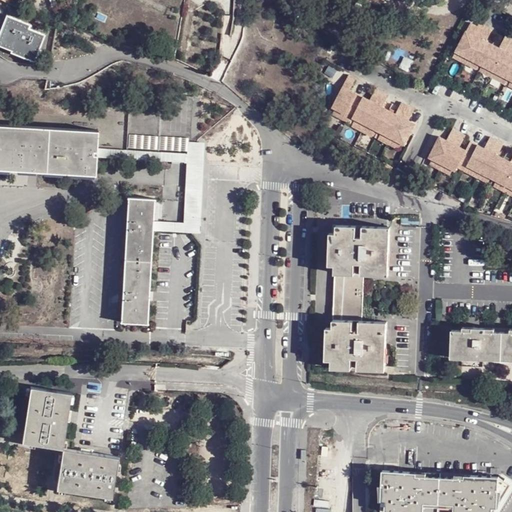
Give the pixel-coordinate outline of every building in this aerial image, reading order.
[(29,25),(6,16),(0,30),(0,47),(10,51),(9,53),(33,62),(44,36),(28,29),(29,25)] [(511,38),(506,36),(500,47),(487,41),(493,29),(480,22),(479,26),(472,22),(455,54),(468,61),(470,58),(480,63),(486,66),(495,72),(505,77),(511,80),(511,38)] [(466,64),(468,61),(455,54),(454,57),(466,64)] [(477,68),(480,63),(470,58),(467,63),(477,68)] [(502,82),(505,77),(495,72),(486,66),(483,72),(502,82)] [(351,74),(334,106),(337,108),(347,113),(344,118),(351,122),(354,117),(357,119),(377,129),(383,132),(403,143),(406,144),(415,127),(411,125),(413,121),(410,120),(416,108),(403,101),(397,113),(384,106),(390,95),(377,88),(371,99),(351,89),(358,77),(351,74)] [(158,110),(132,108),(129,146),(155,147),(158,110)] [(337,108),(334,113),(344,118),(347,113),(337,108)] [(161,148),(187,150),(187,141),(189,112),(164,110),(161,148)] [(125,146),(127,114),(101,113),(98,144),(125,146)] [(377,129),(357,119),(354,124),(374,135),(377,129)] [(443,141),(439,139),(430,156),(433,157),(453,168),(456,170),(458,166),(465,170),(467,165),(490,177),(496,180),(511,188),(511,160),(511,161),(499,154),(505,143),(498,139),(491,136),(485,147),(472,140),(467,149),(461,145),(467,134),(460,130),(454,127),(447,138),(445,137),(443,141)] [(0,129),(0,174),(91,180),(93,157),(93,148),(94,136),(0,129)] [(403,143),(383,132),(380,138),(400,148),(403,143)] [(186,153),(186,162),(182,222),(181,232),(198,233),(204,143),(187,141),(187,150),(186,153)] [(186,153),(93,148),(93,157),(186,162),(186,153)] [(450,174),(453,168),(433,158),(430,163),(450,174)] [(488,182),(490,177),(467,165),(465,170),(488,182)] [(507,186),(496,180),(494,185),(504,191),(507,186)] [(142,326),(149,230),(150,220),(151,202),(123,200),(115,323),(142,326)] [(149,230),(181,232),(182,222),(150,220),(149,230)] [(360,274),(363,275),(388,275),(389,228),(335,226),(334,233),(329,233),(328,265),(334,266),(333,274),(354,274),(354,264),(360,264),(360,274)] [(362,321),(363,275),(360,274),(354,274),(333,274),(330,274),(329,321),(333,320),(353,321),(359,320),(362,321)] [(353,321),(333,320),(333,328),(327,328),(326,360),(332,360),(332,369),(352,368),(353,358),(358,358),(358,369),(386,370),(387,321),(362,321),(359,320),(359,331),(353,331),(353,321)] [(511,330),(452,329),(451,356),(511,357),(511,330)] [(30,446),(71,453),(82,398),(41,391),(30,446)] [(126,464),(71,453),(64,493),(118,503),(126,464)] [(499,503),(500,478),(407,473),(384,472),(382,508),(468,511),(491,511),(492,502),(499,503)] [(491,511),(468,511),(382,508),(381,511),(495,511),(511,484),(500,478),(499,503),(492,502),(491,511)]
